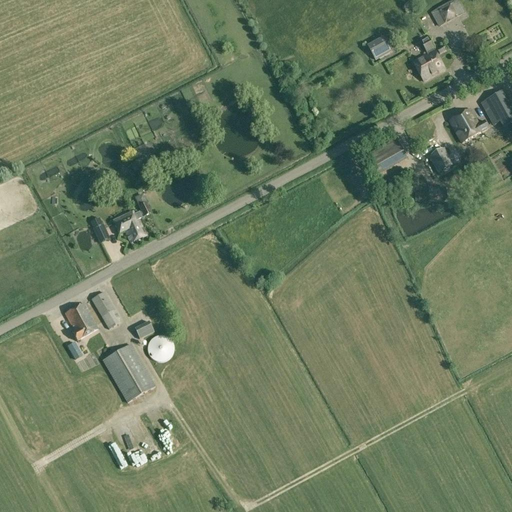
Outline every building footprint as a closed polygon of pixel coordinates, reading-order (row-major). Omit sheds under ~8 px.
[(457,0),(454,0),(450,2),(459,17),(465,14),(457,0)] [(492,38),(502,33),(498,24),(488,29),(492,38)] [(482,28),(475,34),(484,43),(491,37),(482,28)] [(385,39),(369,48),(376,61),(392,52),(385,39)] [(446,71),(434,50),(436,49),(430,39),(422,43),(429,55),(414,63),(424,82),(446,71)] [(482,104),(494,125),(501,121),(505,128),(511,124),(511,108),(503,92),(482,104)] [(485,122),(479,126),(471,110),(450,122),(462,145),(489,129),(485,122)] [(396,140),(365,158),(366,160),(376,177),(407,159),(398,143),(396,140)] [(135,163),(139,170),(153,163),(145,148),(131,155),(135,163)] [(439,175),(455,166),(444,148),(429,157),(439,175)] [(134,172),(139,170),(135,163),(131,165),(134,172)] [(143,196),(136,200),(144,217),(151,214),(143,196)] [(146,236),(138,220),(142,218),(139,212),(135,214),(134,212),(129,215),(113,222),(119,234),(124,232),(130,244),(146,236)] [(99,222),(92,225),(94,229),(93,229),(100,244),(110,240),(103,225),(101,226),(99,222)] [(156,284),(122,301),(128,313),(162,296),(156,284)] [(121,301),(136,294),(133,289),(118,296),(121,301)] [(104,294),(91,301),(109,331),(122,323),(104,294)] [(72,333),(77,342),(98,330),(84,304),(64,315),(74,332),(72,333)] [(135,330),(139,340),(154,333),(149,323),(135,330)] [(172,356),(174,351),(173,345),(170,341),(166,338),(161,337),(157,338),(152,340),(149,343),(147,347),(148,352),(149,356),(151,359),(155,362),(159,363),(163,363),(166,362),(170,360),(172,356)] [(74,343),(67,347),(75,361),(82,357),(74,343)] [(131,345),(102,362),(127,404),(155,388),(131,345)] [(167,423),(156,427),(165,450),(176,445),(167,423)]
